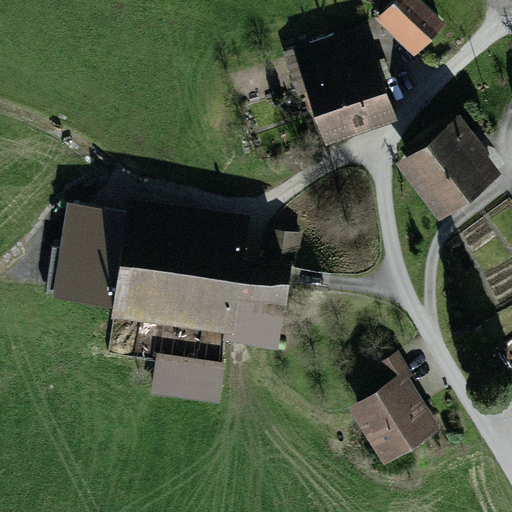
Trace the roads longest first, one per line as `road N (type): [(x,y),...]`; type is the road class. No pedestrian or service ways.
road 1 (residential): [(511,473),(423,325),(388,222),(388,152),(413,98)]
road 2 (unknown): [(511,184),(453,229),(423,325)]
road 3 (track): [(0,272),(128,184)]
road 4 (track): [(0,109),(45,123),(117,164),(128,184)]
